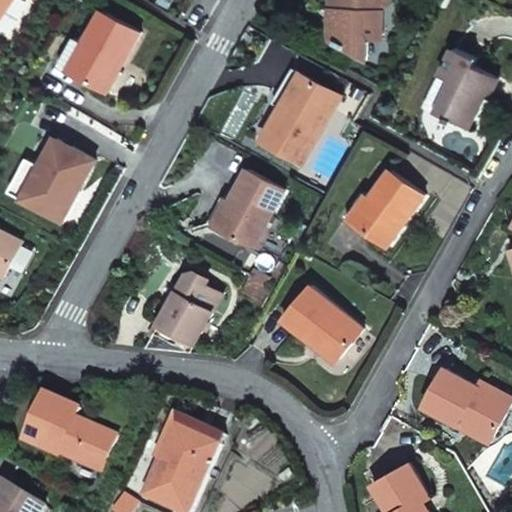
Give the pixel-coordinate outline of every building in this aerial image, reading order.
[(0,0),(0,17),(11,0),(0,0)] [(342,0),(342,10),(332,10),(330,42),(367,63),(368,40),(380,41),(381,7),(389,0),(388,0),(342,0)] [(342,10),(342,0),(332,0),(332,10),(342,10)] [(105,13),(87,45),(90,46),(73,75),(107,95),(141,33),(105,13)] [(90,46),(87,45),(77,39),(61,68),(73,75),(90,46)] [(456,48),(443,75),(454,80),(439,112),(471,127),(496,75),(473,64),(476,58),(456,48)] [(287,111),(308,76),(295,68),(274,103),(280,107),(287,111)] [(454,80),(443,75),(439,73),(424,104),(439,112),(454,80)] [(342,96),(308,76),(287,111),(280,107),(262,139),(304,163),(342,96)] [(57,140),(40,169),(23,200),(62,223),(96,162),(57,140)] [(23,200),(40,169),(27,161),(10,193),(23,200)] [(251,170),(233,202),(219,227),(255,247),(288,189),(251,170)] [(393,171),(373,198),(356,221),(390,245),(427,195),(393,171)] [(356,221),(373,198),(364,192),(347,215),(356,221)] [(219,227),(233,202),(225,197),(210,223),(219,227)] [(0,276),(3,278),(23,242),(0,229),(0,276)] [(195,278),(206,285),(210,278),(199,272),(195,278)] [(171,308),(147,349),(191,353),(223,295),(206,285),(195,278),(190,275),(181,291),(171,308)] [(264,303),(270,292),(261,286),(254,298),(264,303)] [(165,305),(171,308),(181,291),(175,287),(165,305)] [(341,357),(365,328),(315,287),(287,320),(312,340),(315,336),(341,357)] [(425,406),(459,424),(463,417),(495,435),(511,403),(511,395),(483,380),(480,385),(447,367),(425,406)] [(120,435),(92,422),(91,425),(80,421),(81,418),(85,409),(50,393),(29,441),(63,456),(65,453),(104,471),(120,435)] [(194,429),(222,442),(226,433),(189,415),(168,460),(173,462),(178,464),(194,429)] [(463,417),(459,424),(491,442),(495,435),(463,417)] [(186,511),(190,511),(222,442),(194,429),(178,464),(173,462),(156,498),(186,511)] [(423,511),(420,505),(426,502),(433,498),(412,462),(375,483),(391,511),(432,511),(431,509),(426,511),(423,511)] [(45,511),(49,506),(10,482),(0,498),(0,511),(45,511)] [(118,510),(120,511),(133,511),(141,502),(129,494),(118,510)] [(426,511),(431,509),(426,502),(420,505),(423,511),(426,511)]
